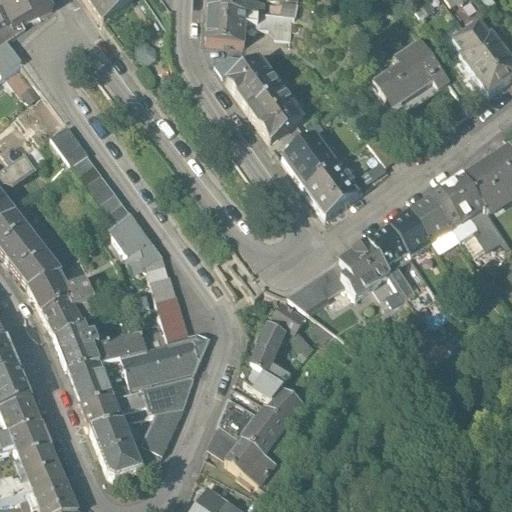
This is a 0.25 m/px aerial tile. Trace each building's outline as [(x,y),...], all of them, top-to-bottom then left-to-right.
[(10,14),(34,2),(37,0),(3,0),(6,6),(10,14)] [(117,0),(86,0),(78,5),(102,39),(130,19),(117,0)] [(245,0),(206,0),(206,27),(244,28),(244,17),(245,0)] [(0,68),(5,65),(4,64),(24,48),(21,42),(37,33),(38,36),(51,26),(46,15),(42,17),(34,2),(10,14),(12,17),(0,23),(0,68)] [(10,14),(6,6),(1,9),(0,6),(0,23),(12,17),(10,14)] [(442,17),(448,25),(463,15),(458,8),(438,9),(442,17)] [(418,38),(432,28),(417,9),(404,19),(418,38)] [(244,28),(261,29),(261,18),(244,17),(244,28)] [(244,28),(206,27),(204,59),(242,62),(243,39),(254,39),(254,43),(266,44),(266,29),(261,29),(244,28)] [(290,30),(266,29),(266,44),(274,52),(289,53),(290,30)] [(489,50),(489,51),(497,45),(483,29),(473,37),(475,40),(477,39),(486,52),(489,50)] [(464,49),(502,100),(511,92),(511,80),(489,51),(489,50),(486,52),(477,39),(475,40),(464,49)] [(502,100),(464,49),(451,58),(461,71),(458,74),(486,111),(502,100)] [(372,64),(364,70),(371,79),(385,67),(377,55),(370,61),(372,64)] [(448,96),(418,56),(392,74),(397,81),(370,100),(389,127),(430,98),(435,105),(448,96)] [(0,97),(20,83),(5,65),(0,68),(0,97)] [(244,75),(242,71),(228,71),(212,82),(221,93),(235,83),(234,82),(244,75)] [(279,104),(257,74),(248,80),(244,75),(234,82),(235,83),(239,88),(225,98),(247,128),(279,104)] [(301,133),(279,104),(247,128),(269,158),(301,133)] [(70,183),(86,171),(87,170),(66,143),(49,157),(70,183)] [(390,144),(369,160),(384,179),(405,164),(390,144)] [(335,179),(312,149),(280,173),(302,203),(335,179)] [(462,190),(483,222),(511,201),(511,164),(507,158),(462,190)] [(0,204),(3,202),(13,202),(34,185),(23,171),(0,189),(0,204)] [(69,184),(111,238),(129,224),(86,171),(70,183),(69,184)] [(335,179),(302,203),(324,232),(361,204),(345,182),(340,186),(335,179)] [(429,211),(430,212),(449,243),(449,244),(467,232),(474,241),(472,243),(486,263),(503,253),(483,222),(462,190),(458,184),(454,187),(450,189),(434,200),(438,205),(429,211)] [(408,226),(428,257),(449,243),(430,212),(408,226)] [(0,237),(12,228),(0,213),(0,237)] [(139,259),(150,254),(129,225),(109,242),(127,265),(139,259)] [(388,241),(408,270),(428,257),(408,226),(388,241)] [(27,303),(55,287),(59,284),(12,228),(0,237),(0,270),(26,302),(27,303)] [(366,256),(387,286),(396,301),(405,294),(396,279),(408,270),(388,241),(366,256)] [(167,351),(187,344),(175,305),(174,305),(169,285),(166,286),(161,268),(150,254),(139,259),(167,351)] [(387,286),(366,256),(338,275),(345,286),(340,290),(344,296),(354,311),(377,294),(376,293),(387,286)] [(345,286),(338,275),(285,311),(302,324),(344,296),(340,290),(345,286)] [(72,316),(93,306),(85,291),(63,300),(55,287),(27,303),(41,328),(70,312),(72,316)] [(124,300),(112,305),(118,324),(131,319),(124,300)] [(54,353),(84,336),(78,327),(106,314),(100,302),(93,306),(72,316),(70,312),(41,328),(54,353)] [(391,319),(403,312),(397,303),(386,310),(391,319)] [(304,329),(281,314),(269,330),(293,344),(295,341),(304,329)] [(324,345),(328,348),(331,343),(316,333),(311,341),(321,349),(324,345)] [(284,343),(268,334),(249,377),(265,386),(270,376),(284,343)] [(86,343),(84,336),(54,353),(66,384),(119,367),(144,359),(144,358),(139,341),(99,353),(94,362),(91,354),(97,351),(93,341),(86,343)] [(144,359),(119,367),(129,402),(141,398),(193,383),(194,380),(209,346),(196,341),(187,344),(167,351),(144,358),(144,359)] [(0,393),(17,387),(5,358),(5,359),(5,358),(0,359),(0,393)] [(112,407),(129,402),(119,367),(66,384),(79,418),(111,407),(112,407)] [(270,376),(265,386),(249,377),(242,393),(249,397),(270,408),(271,408),(279,398),(281,396),(288,387),(270,376)] [(193,383),(141,398),(146,412),(149,424),(154,423),(181,417),(182,418),(193,383)] [(0,426),(29,415),(17,387),(0,393),(0,426)] [(270,408),(249,397),(246,402),(263,412),(270,408)] [(88,441),(121,431),(117,420),(125,420),(146,412),(141,398),(129,402),(112,407),(111,407),(79,418),(88,441)] [(241,448),(241,449),(261,464),(301,411),(283,398),(266,418),(264,416),(241,448)] [(236,445),(254,419),(227,404),(216,431),(219,433),(236,445)] [(0,452),(39,438),(29,415),(0,426),(0,436),(1,439),(0,439),(0,452)] [(160,466),(182,418),(181,417),(154,423),(140,455),(133,457),(141,477),(151,473),(160,466)] [(133,457),(128,447),(137,443),(131,429),(121,431),(88,441),(106,486),(114,489),(141,478),(141,477),(133,457)] [(226,468),(241,448),(236,445),(219,433),(207,457),(226,468)] [(17,474),(50,462),(39,438),(0,452),(0,469),(7,467),(11,462),(17,474)] [(261,464),(241,449),(241,448),(226,468),(223,472),(257,497),(274,473),(261,464)] [(31,509),(63,496),(50,462),(17,474),(27,500),(31,509)] [(335,496),(343,488),(335,479),(326,487),(335,496)] [(70,511),(63,496),(31,509),(32,511),(70,511)] [(0,511),(22,511),(31,509),(27,500),(19,504),(17,498),(13,500),(11,497),(0,501),(0,511)] [(196,511),(223,511),(205,500),(196,511)]
